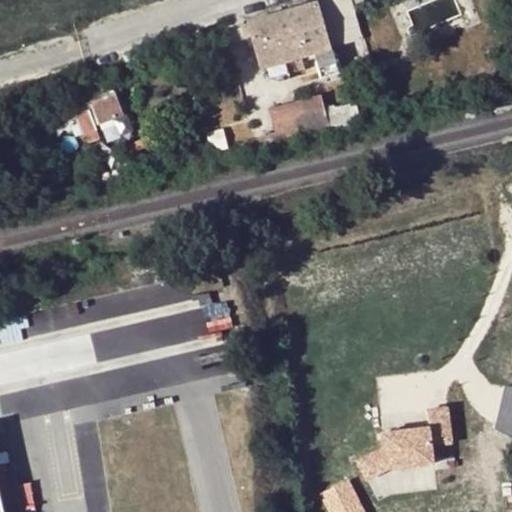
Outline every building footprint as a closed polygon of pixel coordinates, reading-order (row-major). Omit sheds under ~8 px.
[(352,0),(334,0),(250,24),(264,69),(315,53),(318,64),(336,57),(333,47),(363,38),(352,0)] [(87,103),(115,92),(112,83),(60,102),(68,124),(75,122),(73,116),(89,109),(87,103)] [(96,124),(124,114),(115,92),(87,103),(89,109),(73,116),(75,122),(81,138),(85,137),(87,141),(100,136),(96,124)] [(322,95),(268,109),(277,142),(331,128),(322,95)] [(223,128),(206,132),(211,153),(229,149),(223,128)] [(146,138),(128,147),(133,157),(151,148),(146,138)] [(428,424),(380,429),(382,447),(384,469),(433,463),(431,444),(454,441),(450,405),(426,407),(428,424)] [(384,469),(382,447),(357,462),(367,479),(384,469)] [(369,511),(353,477),(322,492),(332,511),(369,511)]
